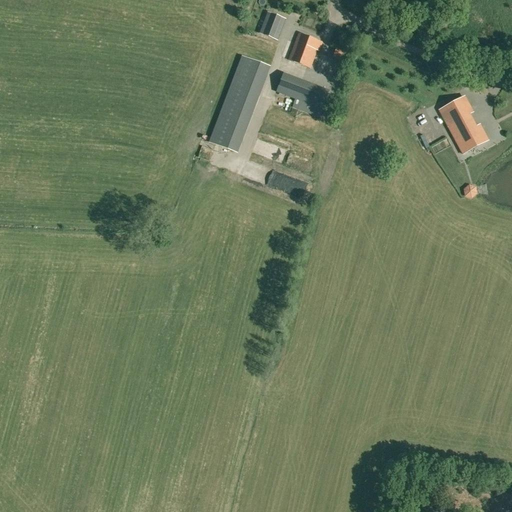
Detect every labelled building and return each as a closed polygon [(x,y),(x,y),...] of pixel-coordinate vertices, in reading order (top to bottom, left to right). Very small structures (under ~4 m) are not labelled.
[(286,20),(266,13),(259,34),(278,41),(286,20)] [(322,43),(299,34),(288,60),(309,69),(316,51),(318,52),(322,44),(322,43)] [(270,67),(241,56),(208,143),(237,154),(270,67)] [(283,73),(276,93),(295,100),(302,80),(283,73)] [(480,124),(476,126),(470,114),(474,113),(465,96),(438,110),(462,155),(489,141),(480,124)] [(201,158),(213,163),(217,151),(205,146),(201,158)] [(460,183),(461,155),(416,154),(415,182),(460,183)]
